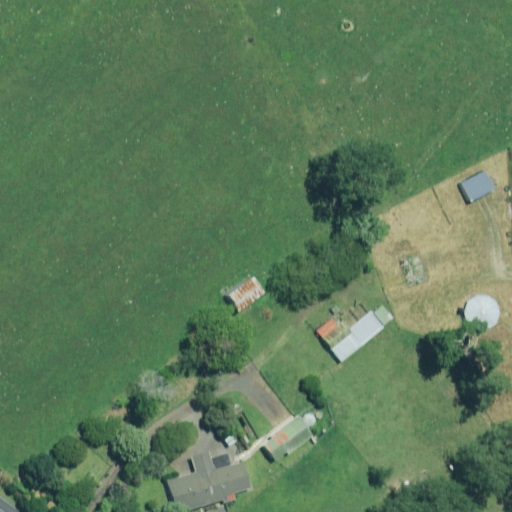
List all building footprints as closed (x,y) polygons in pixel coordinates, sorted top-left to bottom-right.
[(492,191),(483,172),(458,184),(468,203),(492,191)] [(261,295),(249,278),(223,296),(235,313),(261,295)] [(489,297),(479,295),(466,302),(461,313),(464,323),(471,331),(485,332),(493,326),(498,315),(499,314),(496,303),(489,297)] [(392,321),(379,305),(346,331),(335,316),(315,332),(339,363),(392,321)] [(311,437),(295,417),(259,445),(272,462),(284,453),(286,456),(311,437)] [(222,511),(221,506),(233,503),(231,495),(249,489),(241,463),(213,471),(208,453),(189,459),(194,473),(165,482),(173,511),(183,511),(203,507),(204,511),(222,511)]
